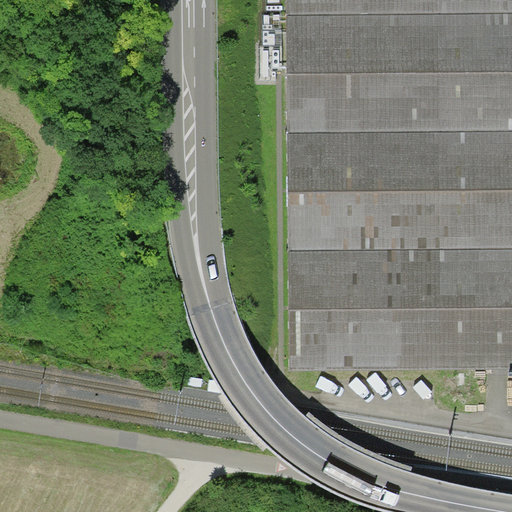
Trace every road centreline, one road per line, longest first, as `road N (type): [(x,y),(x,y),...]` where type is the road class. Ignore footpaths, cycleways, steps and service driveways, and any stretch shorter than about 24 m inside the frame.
road 1 (tertiary): [(504,511),(352,474),(283,427),(234,363),(206,292),(192,167),(190,0)]
road 2 (track): [(511,426),(370,400)]
